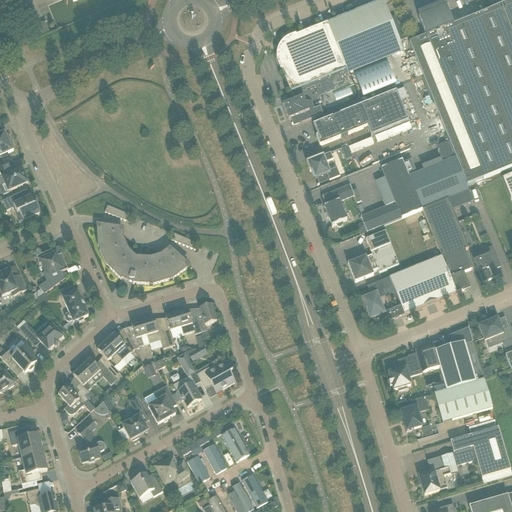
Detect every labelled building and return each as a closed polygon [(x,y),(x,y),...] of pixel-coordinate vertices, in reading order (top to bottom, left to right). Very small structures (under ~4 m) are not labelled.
[(348,75),(404,53),(383,2),(296,37),(296,36),(294,36),(294,37),(290,39),(286,41),(283,44),(280,48),(278,52),(278,56),(278,61),(279,65),(281,69),(280,70),(280,72),(281,71),(290,93),(346,71),(348,75)] [(448,143),(466,187),(483,180),(511,168),(511,2),(491,11),(453,27),(446,9),(418,20),(426,38),(409,45),(421,75),(446,136),(448,143)] [(386,62),(354,75),(363,98),(396,85),(386,62)] [(339,73),(304,87),(306,90),(315,86),(319,97),(333,92),(336,85),(342,82),(339,75),(339,73)] [(396,93),(313,126),(317,137),(316,138),(319,147),(367,128),(370,137),(408,122),(400,102),(407,99),(403,90),(396,93)] [(284,111),(285,111),(289,121),(299,117),(302,124),(323,116),(320,108),(313,111),(312,107),(310,105),(308,104),(305,104),(303,98),(288,104),(288,103),(287,104),(283,106),(285,110),(284,111)] [(5,132),(0,134),(0,159),(1,159),(2,160),(8,157),(7,154),(13,152),(5,132)] [(376,230),(422,211),(448,201),(469,193),(466,187),(448,143),(436,148),(442,164),(409,178),(406,171),(402,161),(381,170),(396,205),(360,219),(366,234),(376,230)] [(306,164),(310,173),(311,172),(315,181),(327,176),(329,182),(340,178),(336,169),(329,172),(326,163),(333,161),(330,154),(306,164)] [(5,186),(8,193),(28,185),(21,170),(14,173),(13,170),(14,170),(10,161),(1,165),(0,165),(0,186),(1,188),(5,186)] [(511,175),(502,179),(510,200),(511,203),(511,218),(511,175)] [(336,226),(337,227),(338,228),(339,228),(340,228),(341,227),(342,226),(342,225),(342,224),(346,222),(343,212),(344,211),(345,210),(345,209),(344,208),(344,207),(343,206),(342,206),(341,206),(340,206),(339,203),(354,197),(350,187),(322,198),(325,205),(325,206),(326,205),(326,207),(324,208),(332,228),(336,226)] [(23,222),(41,214),(37,206),(35,207),(31,198),(21,203),(18,195),(2,202),(6,212),(13,210),(14,214),(19,212),(23,222)] [(468,250),(464,241),(448,201),(422,211),(441,258),(456,295),(462,293),(463,292),(464,291),(464,290),(465,289),(466,288),(466,287),(466,286),(466,285),(466,284),(462,275),(472,271),(465,252),(468,250)] [(425,222),(419,224),(423,235),(429,233),(425,222)] [(185,263),(173,252),(163,260),(151,263),(138,262),(138,263),(134,262),(125,253),(120,242),(120,229),(103,227),(103,228),(104,228),(103,231),(97,231),(96,231),(97,247),(106,266),(121,282),(123,278),(129,280),(129,281),(129,282),(130,282),(130,283),(133,282),(132,285),(154,287),(173,281),(186,271),(186,270),(182,266),(184,263),(184,264),(185,263)] [(385,233),(366,241),(372,258),(378,271),(379,274),(399,266),(385,233)] [(499,266),(496,257),(492,248),(479,253),(481,261),(475,264),(483,284),(497,278),(493,269),(499,266)] [(36,258),(39,266),(42,265),(46,274),(43,275),(47,282),(39,288),(44,296),(60,284),(57,276),(68,271),(59,252),(58,253),(55,251),(55,250),(36,258)] [(347,266),(352,276),(355,284),(373,277),(372,273),(378,271),(372,258),(367,260),(366,258),(347,266)] [(400,307),(386,313),(389,322),(404,316),(456,295),(441,258),(389,279),(393,289),(400,307)] [(0,299),(2,298),(11,295),(12,298),(26,292),(24,286),(19,277),(13,280),(11,276),(10,276),(8,271),(1,274),(3,279),(0,280),(0,299)] [(389,279),(376,284),(367,288),(371,297),(361,301),(370,321),(385,315),(379,300),(385,298),(383,293),(393,289),(389,279)] [(82,302),(82,303),(77,293),(62,300),(69,314),(65,316),(64,318),(66,323),(69,324),(72,322),(73,324),(78,322),(79,323),(83,322),(83,320),(88,317),(84,308),(84,307),(82,302)] [(197,323),(201,335),(207,333),(205,327),(216,324),(211,307),(200,311),(203,321),(197,323)] [(181,329),(183,336),(194,333),(194,334),(195,334),(196,336),(201,335),(197,323),(196,319),(191,321),(188,312),(177,315),(181,329)] [(181,329),(177,315),(165,318),(169,330),(163,332),(169,349),(175,347),(173,340),(183,336),(181,329)] [(142,323),(147,337),(149,344),(160,341),(163,351),(169,349),(163,332),(158,333),(154,320),(142,323)] [(501,343),(505,353),(511,350),(511,335),(509,329),(502,332),(497,320),(479,328),(485,343),(494,339),(496,345),(501,343)] [(47,321),(34,333),(36,336),(34,338),(37,341),(41,345),(48,353),(63,339),(57,331),(52,327),(47,321)] [(134,334),(126,336),(134,352),(139,350),(139,349),(144,347),(141,339),(147,337),(142,323),(131,326),(134,334)] [(26,325),(19,331),(29,342),(36,336),(26,325)] [(433,347),(416,352),(417,356),(417,357),(418,360),(418,361),(419,363),(420,366),(422,375),(439,369),(446,392),(484,381),(468,328),(468,329),(468,331),(443,341),(443,340),(443,339),(442,339),(443,342),(432,345),(433,347)] [(116,355),(122,362),(130,354),(131,355),(134,352),(126,336),(120,342),(114,336),(106,344),(116,355)] [(122,362),(116,355),(106,344),(97,352),(107,363),(111,359),(114,362),(113,363),(117,367),(122,362)] [(0,359),(4,364),(11,371),(17,366),(25,375),(28,372),(30,372),(34,369),(33,367),(37,364),(32,358),(34,357),(27,349),(25,347),(15,357),(8,349),(4,353),(0,348),(0,359)] [(188,355),(192,363),(200,359),(195,351),(188,355)] [(180,366),(187,379),(190,377),(195,374),(185,355),(177,360),(180,366)] [(390,380),(388,381),(390,387),(392,387),(393,392),(398,391),(398,393),(407,390),(406,388),(410,387),(408,379),(411,378),(409,369),(420,366),(419,363),(418,361),(418,360),(417,357),(417,356),(408,358),(409,360),(407,360),(398,363),(401,371),(388,375),(390,380)] [(90,361),(81,369),(92,380),(100,373),(90,361)] [(154,365),(158,372),(165,368),(161,361),(154,365)] [(115,380),(120,376),(109,364),(104,369),(105,370),(106,370),(115,380)] [(196,376),(200,383),(205,392),(212,388),(215,392),(221,388),(223,391),(235,384),(229,375),(232,374),(227,364),(211,373),(209,369),(196,376)] [(143,369),(147,380),(156,376),(152,365),(143,369)] [(79,393),(87,402),(90,400),(90,397),(88,394),(89,394),(88,393),(91,390),(87,385),(92,380),(81,369),(73,377),(80,385),(76,389),(79,393)] [(111,387),(117,382),(115,380),(106,370),(105,370),(100,376),(111,387)] [(0,394),(15,384),(7,376),(4,373),(4,372),(0,375),(0,394)] [(190,377),(187,379),(173,387),(182,403),(183,402),(187,409),(191,407),(193,408),(197,406),(197,404),(201,401),(194,388),(195,387),(191,379),(190,377)] [(442,424),(492,410),(484,381),(446,392),(434,396),(442,424)] [(72,416),(83,406),(90,414),(95,410),(87,402),(79,393),(75,397),(67,388),(58,397),(68,407),(64,411),(68,416),(70,417),(71,417),(72,416)] [(153,395),(145,400),(149,408),(148,408),(153,417),(158,426),(163,423),(164,424),(167,422),(167,421),(175,416),(172,410),(177,407),(172,398),(166,388),(153,395)] [(109,398),(102,404),(106,412),(113,406),(116,403),(111,399),(109,398)] [(406,434),(413,432),(414,432),(413,430),(422,428),(418,415),(429,411),(425,398),(410,403),(412,410),(401,413),(404,425),(403,425),(406,434)] [(143,411),(136,399),(129,403),(136,415),(143,411)] [(108,415),(102,405),(94,412),(95,414),(98,416),(102,417),(106,417),(108,415)] [(122,429),(125,434),(130,443),(132,442),(133,443),(138,440),(138,438),(139,437),(139,436),(147,431),(139,417),(135,420),(134,418),(122,425),(123,428),(122,429)] [(89,464),(93,463),(95,461),(100,459),(99,454),(102,453),(104,451),(105,449),(103,445),(102,444),(100,444),(95,445),(91,433),(95,430),(89,424),(78,434),(83,440),(84,440),(86,448),(78,450),(82,465),(87,463),(89,464)] [(226,433),(224,428),(214,433),(217,438),(226,433)] [(452,455),(456,468),(476,462),(482,480),(483,479),(510,471),(498,429),(450,443),(453,455),(452,455)] [(29,430),(9,435),(12,448),(18,446),(22,459),(43,454),(38,435),(31,437),(29,430)] [(251,459),(236,432),(222,440),(237,467),(251,459)] [(209,443),(206,438),(196,443),(199,448),(209,443)] [(189,448),(179,453),(182,458),(191,453),(189,448)] [(202,453),(217,480),(226,474),(212,448),(202,453)] [(42,481),(40,474),(47,472),(43,454),(22,459),(25,472),(18,473),(21,486),(42,481)] [(112,458),(110,454),(101,458),(104,462),(112,458)] [(199,485),(201,489),(210,483),(208,479),(195,456),(186,462),(199,485)] [(431,471),(432,474),(445,471),(441,458),(427,463),(429,472),(431,471)] [(160,475),(164,484),(165,485),(174,480),(176,484),(190,476),(183,463),(177,467),(172,460),(167,463),(167,464),(164,466),(162,464),(156,467),(160,475)] [(445,471),(432,474),(419,478),(424,497),(439,492),(446,490),(443,478),(450,476),(448,469),(445,471)] [(510,471),(483,479),(484,485),(511,476),(510,471)] [(258,474),(248,480),(263,507),(272,501),(258,474)] [(131,484),(136,493),(140,500),(150,494),(153,499),(163,494),(155,479),(149,483),(145,476),(139,479),(137,479),(133,481),(132,483),(131,484)] [(4,495),(11,493),(9,481),(1,482),(4,495)] [(240,484),(230,489),(242,511),(252,511),(255,511),(240,484)] [(193,491),(196,498),(202,494),(199,488),(193,491)] [(40,511),(57,511),(54,495),(41,498),(39,491),(47,489),(37,491),(26,494),(28,504),(29,507),(35,506),(38,508),(39,508),(40,511)] [(16,492),(11,493),(4,495),(5,502),(8,501),(11,497),(17,496),(16,492)] [(108,499),(107,492),(99,496),(102,501),(108,499)] [(511,511),(511,495),(507,497),(492,501),(495,511),(511,511)] [(226,511),(218,496),(208,502),(213,511),(226,511)] [(131,500),(134,507),(139,505),(136,498),(131,500)] [(204,498),(198,502),(201,507),(207,504),(204,498)] [(121,511),(119,500),(103,504),(104,510),(95,511),(121,511)] [(477,506),(478,511),(495,511),(492,501),(477,506)] [(265,508),(267,511),(269,511),(278,507),(275,502),(265,508)]
